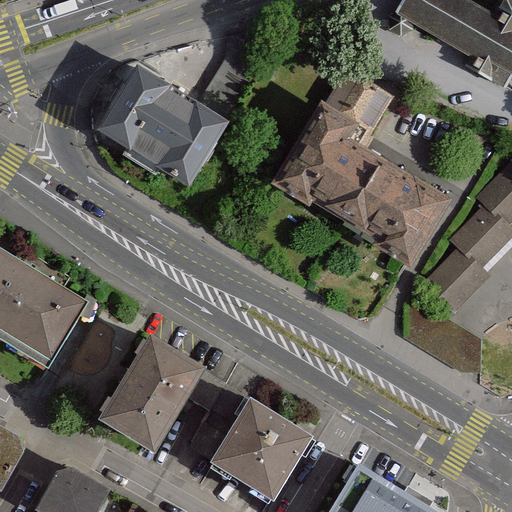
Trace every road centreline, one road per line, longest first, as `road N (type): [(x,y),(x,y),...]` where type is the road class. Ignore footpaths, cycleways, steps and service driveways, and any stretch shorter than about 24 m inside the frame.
road 1 (primary): [(511,447),(269,299),(181,272)]
road 2 (primary): [(181,272),(245,338),(355,400)]
road 3 (primary): [(355,400),(502,490)]
road 4 (residential): [(51,431),(198,511)]
road 5 (secondary): [(74,54),(224,0)]
road 6 (secondary): [(63,200),(57,117),(74,54)]
road 7 (primary): [(63,200),(181,272)]
road 8 (residential): [(284,511),(355,400)]
